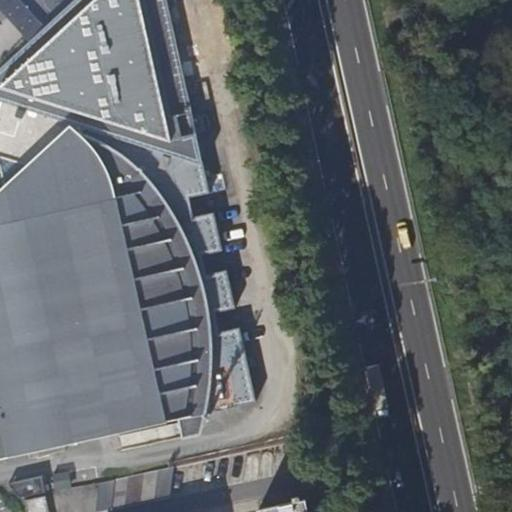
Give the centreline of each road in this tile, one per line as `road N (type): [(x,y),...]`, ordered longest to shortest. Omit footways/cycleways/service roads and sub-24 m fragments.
road 1 (trunk): [(459,511),(345,0)]
road 2 (trunk): [(301,0),(415,511)]
